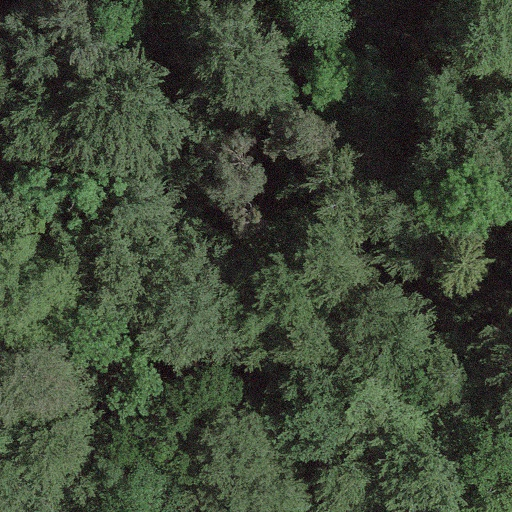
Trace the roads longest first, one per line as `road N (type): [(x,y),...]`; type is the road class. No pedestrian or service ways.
road 1 (track): [(237,0),(337,19),(444,0)]
road 2 (track): [(337,19),(511,84)]
